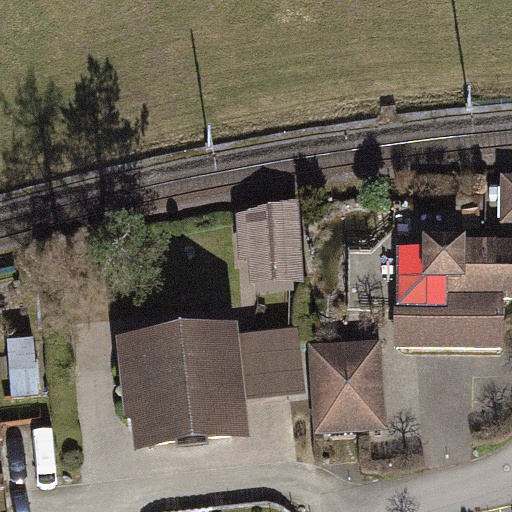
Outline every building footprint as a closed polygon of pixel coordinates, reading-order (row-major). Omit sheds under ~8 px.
[(511,178),(502,179),(501,227),(511,227),(511,178)] [(250,264),(252,291),(304,288),(299,206),(237,221),(240,265),(250,264)] [(398,248),(397,350),(504,350),(504,301),(511,300),(511,243),(446,243),(425,243),(425,248),(398,248)] [(299,332),(238,339),(245,408),(307,401),(299,332)] [(250,448),(245,408),(238,339),(238,335),(115,347),(122,413),(123,421),(133,420),(137,459),(250,448)] [(316,437),(387,434),(382,346),(312,350),(316,437)]
